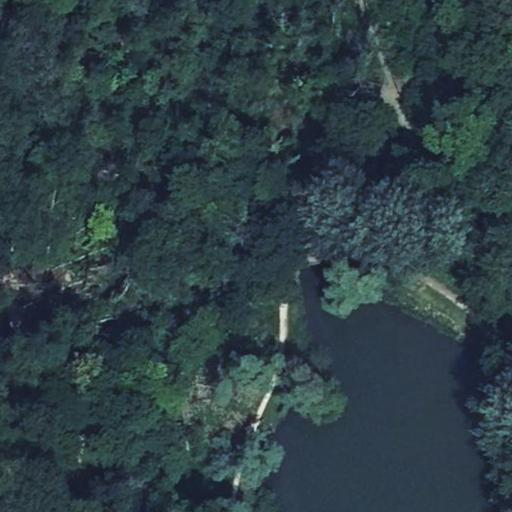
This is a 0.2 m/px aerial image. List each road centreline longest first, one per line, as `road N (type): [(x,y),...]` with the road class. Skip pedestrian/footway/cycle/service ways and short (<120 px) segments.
road 1 (track): [(511,380),(421,286),(371,259),(322,262)]
road 2 (track): [(60,511),(0,290)]
road 3 (track): [(232,511),(247,439),(277,376),(284,337)]
